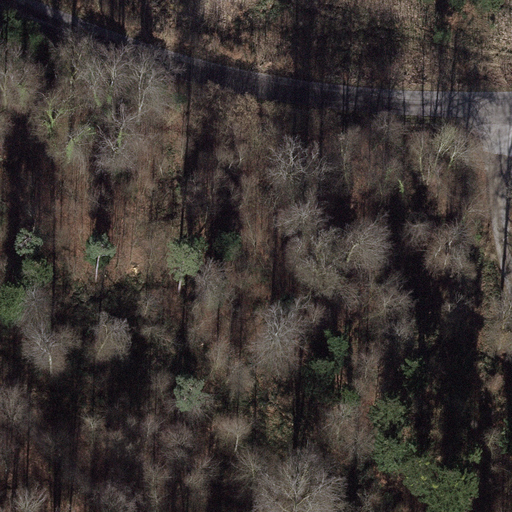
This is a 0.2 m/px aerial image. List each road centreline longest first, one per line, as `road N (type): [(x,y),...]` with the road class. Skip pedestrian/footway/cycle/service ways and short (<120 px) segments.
road 1 (tertiary): [(3,0),(153,57),(263,86),(377,101),(511,104)]
road 2 (track): [(511,272),(494,209),(483,105)]
road 3 (track): [(113,511),(0,394)]
